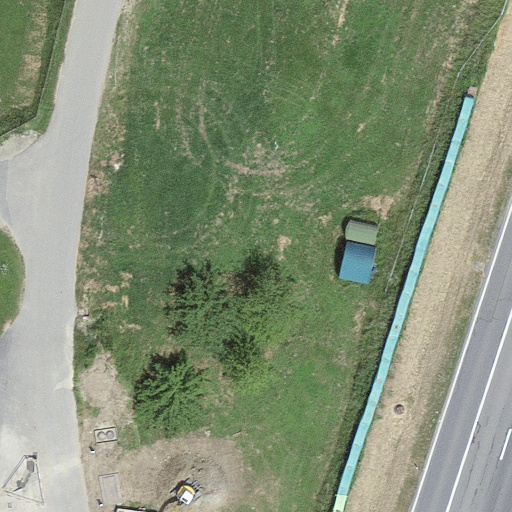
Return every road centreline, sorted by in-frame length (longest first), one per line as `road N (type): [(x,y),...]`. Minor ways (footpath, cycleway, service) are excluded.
road 1 (unclassified): [(60,197),(55,365),(69,511)]
road 2 (unclassified): [(100,0),(60,197)]
road 3 (primary): [(511,375),(467,511)]
